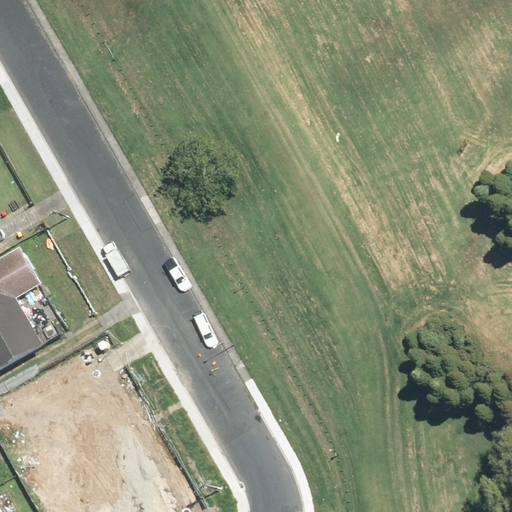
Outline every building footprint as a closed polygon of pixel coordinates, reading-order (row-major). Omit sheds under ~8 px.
[(0,225),(8,220),(0,206),(0,225)] [(54,287),(32,248),(0,265),(0,376),(75,334),(51,289),(54,287)] [(72,374),(15,403),(32,436),(89,408),(72,374)] [(129,451),(76,447),(77,511),(135,511),(130,501),(129,451)] [(10,511),(0,494),(0,511),(10,511)]
